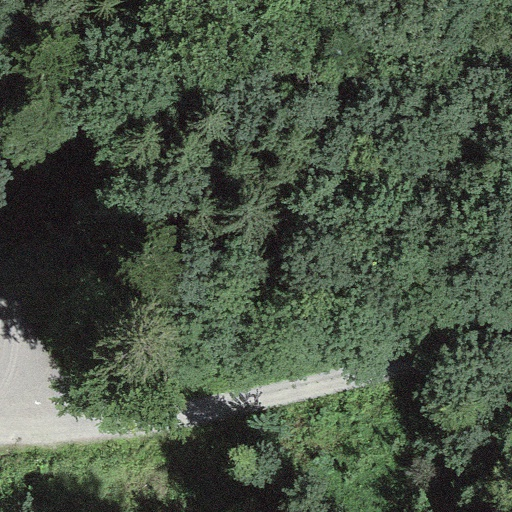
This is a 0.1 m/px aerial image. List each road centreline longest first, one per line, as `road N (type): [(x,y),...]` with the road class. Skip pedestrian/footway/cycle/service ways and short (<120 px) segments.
road 1 (track): [(511,344),(306,395),(73,436)]
road 2 (track): [(0,274),(73,436)]
